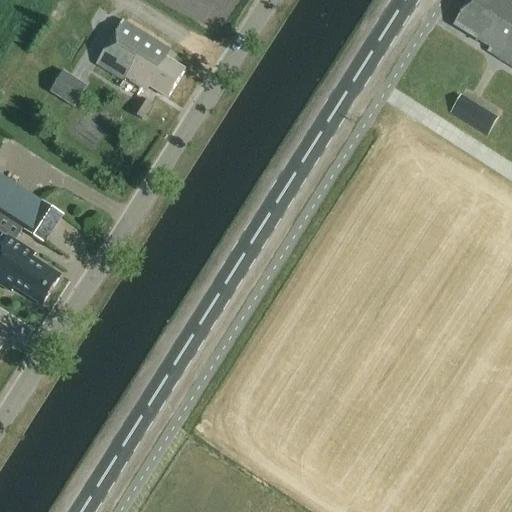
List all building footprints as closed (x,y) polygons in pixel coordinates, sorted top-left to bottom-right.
[(511,0),(468,0),(451,27),(488,50),(486,54),(511,69),(511,0)] [(168,100),(185,72),(166,60),(171,52),(123,23),(96,66),(123,83),(125,80),(144,92),(147,87),(168,100)] [(73,110),(87,89),(62,73),(48,93),(73,110)] [(461,98),(450,114),(469,126),(480,109),(461,98)] [(143,122),(152,108),(140,101),(132,114),(143,122)] [(45,246),(63,219),(40,204),(22,231),(45,246)] [(42,309),(62,277),(33,259),(36,255),(9,237),(0,251),(0,288),(11,295),(14,291),(42,309)]
